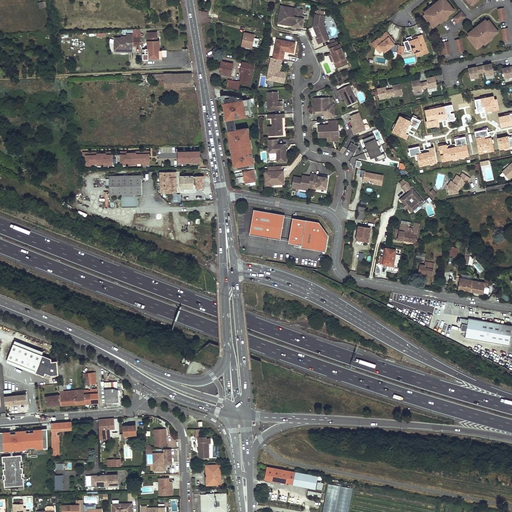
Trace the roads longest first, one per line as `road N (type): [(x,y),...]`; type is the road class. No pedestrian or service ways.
road 1 (motorway): [(511,407),(251,323),(0,226)]
road 2 (motorway): [(0,246),(250,342),(511,426)]
road 3 (motorway): [(511,397),(425,359),(299,286),(234,269)]
road 4 (unknown): [(0,181),(36,192),(83,222),(224,269)]
road 5 (residential): [(511,308),(343,276),(331,216)]
road 6 (motorway): [(305,419),(511,437)]
road 7 (secondary): [(222,196),(189,0)]
road 8 (residential): [(331,216),(341,176),(335,162),(301,143),(301,81)]
road 9 (secondary): [(245,416),(234,269)]
road 10 (residential): [(187,511),(182,432),(174,419),(137,402)]
